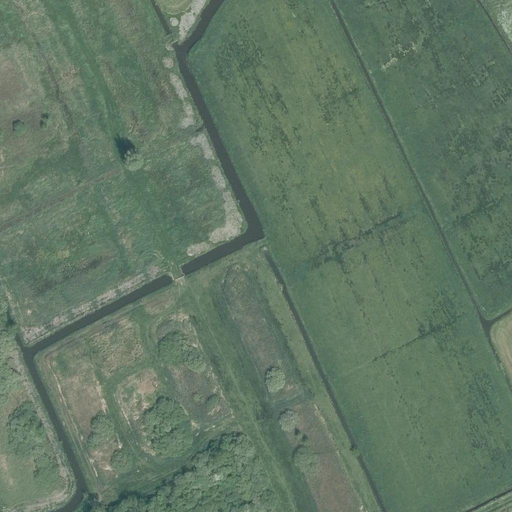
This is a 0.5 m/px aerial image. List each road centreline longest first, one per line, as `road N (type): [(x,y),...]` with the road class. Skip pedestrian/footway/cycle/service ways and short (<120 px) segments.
road 1 (track): [(59,0),(102,86),(123,167),(201,316),(288,511)]
road 2 (track): [(246,413),(210,434),(187,461),(82,511)]
